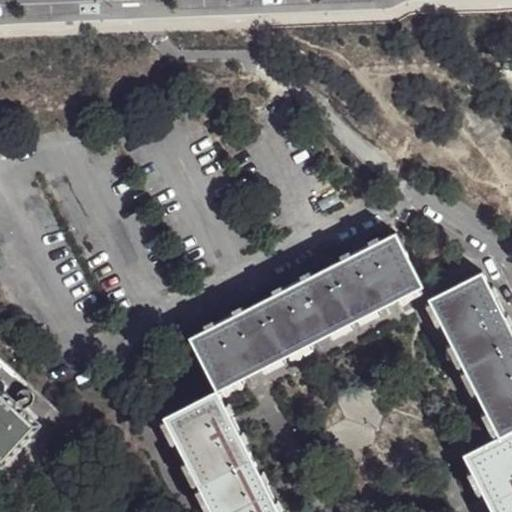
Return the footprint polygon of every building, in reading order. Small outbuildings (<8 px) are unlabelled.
[(188,339),(216,391),(423,288),(396,234),(188,339)] [(498,439),(511,431),(511,334),(488,288),(481,274),(428,301),(498,439)] [(0,463),(15,448),(39,423),(2,388),(1,390),(0,390),(0,463)] [(163,419),(210,511),(277,511),(216,392),(163,419)] [(55,467),(85,433),(54,407),(39,423),(15,448),(45,478),(50,473),(55,467)] [(463,456),(490,511),(511,511),(511,431),(498,439),(463,456)] [(14,511),(45,478),(15,448),(0,463),(0,507),(5,511),(14,511)]
